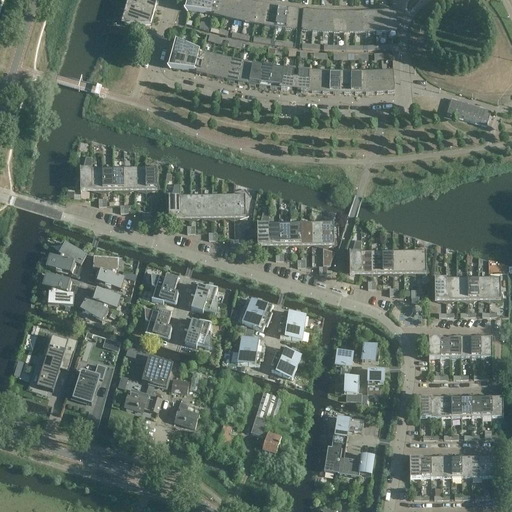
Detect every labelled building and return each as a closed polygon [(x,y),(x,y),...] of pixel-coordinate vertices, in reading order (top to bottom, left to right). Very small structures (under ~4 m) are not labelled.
[(156,6),(149,1),(150,1),(147,0),(129,0),(128,7),(130,8),(130,9),(153,16),(156,6)] [(205,3),(205,0),(193,0),(190,12),(189,12),(188,12),(188,13),(191,13),(200,14),(203,2),(205,3)] [(213,15),(217,0),(205,0),(205,3),(203,2),(200,14),(213,15)] [(223,18),(227,0),(217,0),(213,15),(214,16),(223,18)] [(233,20),(238,1),(233,0),(227,0),(223,18),(233,20)] [(244,23),(248,3),(238,1),(233,20),(244,23)] [(254,25),(258,5),(248,3),(244,23),(254,25)] [(265,27),(268,7),(258,5),(254,25),(265,27)] [(275,28),(278,9),(268,7),(265,27),(275,28)] [(150,26),(153,16),(130,9),(129,11),(127,10),(124,20),(127,20),(125,26),(142,26),(150,26)] [(286,30),(288,10),(278,9),(275,28),(286,30)] [(297,31),(299,12),(299,11),(288,10),(286,30),(295,31),(297,31)] [(312,32),(313,13),(303,12),(302,12),(303,12),(301,32),(302,32),(312,32)] [(397,32),(396,13),(396,12),(385,13),(386,33),(397,32)] [(323,33),(324,13),(313,13),(312,32),(323,33)] [(333,34),(334,14),(324,13),(323,33),(333,34)] [(386,33),(385,13),(375,14),(376,33),(386,33)] [(344,34),(344,14),(334,14),(333,34),(344,34)] [(354,34),(354,14),(344,14),(344,34),(354,34)] [(365,34),(364,14),(354,14),(354,34),(365,34)] [(376,33),(375,14),(364,14),(365,34),(376,33)] [(186,60),(190,48),(181,45),(181,44),(178,43),(178,44),(179,44),(179,45),(180,45),(173,69),(172,69),(171,70),(174,70),(185,72),(188,60),(186,60)] [(196,73),(201,54),(190,48),(186,60),(188,60),(185,72),(196,73)] [(207,76),(212,56),(201,54),(196,73),(196,74),(202,76),(203,75),(207,76)] [(217,78),(222,59),(212,56),(207,76),(207,77),(213,79),(213,77),(217,78)] [(228,81),(232,61),(222,59),(217,78),(217,80),(223,81),(223,80),(228,81)] [(238,83),(242,63),(232,61),(228,81),(228,82),(234,83),(234,82),(238,83)] [(249,85),(252,65),(242,63),(238,83),(238,84),(244,85),(245,84),(249,85)] [(260,87),(263,67),(252,65),(249,85),(249,86),(255,87),(255,86),(260,87)] [(270,88),(273,69),(263,67),(260,87),(260,88),(266,89),(266,88),(270,88)] [(281,90),(283,70),(273,69),(270,88),(270,90),(276,91),(277,89),(281,90)] [(292,91),(294,72),(295,72),(295,71),(283,70),(281,90),(281,91),(287,92),(287,91),(291,91),(292,91)] [(307,94),(307,92),(309,72),(298,71),(298,72),(296,92),(297,92),(301,92),(301,93),(307,94)] [(318,93),(319,73),(309,72),(307,92),(312,93),(312,94),(318,94),(318,93)] [(329,94),(330,74),(319,73),(318,93),(323,93),(323,95),(329,95),(329,94)] [(383,95),(383,93),(382,73),(372,74),(372,94),(377,94),(377,95),(383,95)] [(394,93),(393,73),(382,73),(383,93),(387,93),(388,94),(394,94),(394,93)] [(340,95),(340,94),(340,74),(330,74),(329,94),(334,94),(333,95),(340,95)] [(351,94),(351,74),(340,74),(340,94),(344,94),(344,95),(351,95),(351,94)] [(361,95),(361,94),(361,74),(351,74),(351,94),(355,94),(355,95),(361,95)] [(372,94),(372,74),(361,74),(361,94),(366,94),(366,95),(372,95),(372,94)] [(486,128),(491,113),(451,101),(446,116),(486,128)] [(92,193),(91,171),(92,171),(92,159),(86,159),(83,171),(80,171),(80,179),(77,189),(80,189),(80,193),(91,193),(92,193)] [(160,191),(157,182),(157,170),(145,171),(146,196),(160,191)] [(102,171),(92,171),(91,171),(92,193),(103,196),(102,171)] [(113,193),(113,171),(102,171),(103,196),(113,193)] [(124,196),(124,171),(113,171),(113,193),(124,196)] [(135,192),(135,171),(124,171),(124,196),(135,192)] [(146,196),(145,171),(135,171),(135,192),(146,196)] [(180,220),(180,199),(180,187),(174,187),(171,199),(168,199),(169,207),(166,216),(169,217),(169,220),(179,220),(180,220)] [(202,220),(201,198),(191,199),(191,224),(202,220)] [(213,224),(212,198),(201,198),(202,220),(213,224)] [(223,220),(223,198),(212,198),(213,224),(223,220)] [(234,223),(234,198),(223,198),(223,220),(234,223)] [(249,218),(245,209),(245,198),(234,198),(234,223),(249,218)] [(191,224),(191,199),(180,199),(180,220),(191,224)] [(269,248),(268,226),(269,226),(269,214),(263,214),(260,226),(257,226),(257,234),(254,243),(257,244),(257,248),(268,248),(269,248)] [(323,251),(322,225),(312,226),(312,247),(323,251)] [(337,246),(334,237),(334,225),(322,225),(323,251),(337,246)] [(279,251),(279,226),(269,226),(268,226),(269,248),(279,251)] [(290,248),(290,226),(279,226),(279,251),(290,248)] [(301,251),(301,226),(290,226),(290,248),(301,251)] [(312,247),(312,226),(301,226),(301,251),(312,247)] [(361,276),(361,255),(361,243),(355,243),(352,255),(349,255),(349,263),(346,272),(349,273),(349,276),(360,276),(361,276)] [(87,257),(85,256),(74,251),(75,250),(64,245),(59,256),(61,257),(60,259),(73,266),(74,265),(75,266),(81,269),(87,257)] [(382,276),(382,254),(371,255),(372,280),(382,276)] [(393,280),(393,254),(382,254),(382,276),(393,280)] [(404,276),(404,254),(393,254),(393,280),(404,276)] [(415,279),(415,254),(404,254),(404,276),(415,279)] [(429,274),(426,265),(426,254),(415,254),(415,279),(429,274)] [(371,255),(361,255),(361,276),(372,280),(371,255)] [(72,278),(75,266),(74,265),(73,266),(60,259),(60,260),(52,258),(48,270),(72,278)] [(118,275),(120,262),(108,260),(108,262),(97,260),(94,260),(92,272),(99,273),(101,274),(101,273),(115,277),(116,274),(118,275)] [(120,292),(122,282),(123,279),(115,277),(101,273),(101,274),(99,273),(95,285),(120,292)] [(69,296),(72,283),(48,277),(44,289),(52,291),(66,295),(68,295),(69,296)] [(174,295),(178,282),(166,278),(166,279),(166,281),(151,277),(152,288),(156,290),(156,289),(174,295)] [(489,306),(489,280),(478,281),(478,302),(489,306)] [(503,301),(500,292),(500,280),(489,280),(489,306),(503,301)] [(446,306),(446,281),(434,281),(434,293),(432,302),(446,306)] [(457,303),(456,281),(446,281),(446,306),(457,303)] [(468,306),(467,281),(456,281),(457,303),(468,306)] [(478,302),(478,281),(467,281),(468,306),(478,302)] [(214,304),(217,292),(218,291),(206,288),(205,290),(194,287),(191,298),(192,299),(192,298),(195,299),(214,304)] [(176,307),(178,295),(177,295),(177,296),(174,295),(156,289),(156,290),(152,302),(163,305),(164,303),(176,307)] [(75,297),(69,296),(68,295),(66,295),(52,291),(52,295),(49,294),(47,307),(59,309),(59,307),(70,309),(73,309),(75,297)] [(115,311),(119,299),(95,291),(92,303),(94,304),(94,303),(107,309),(115,311)] [(216,316),(219,306),(214,304),(195,299),(192,312),(203,315),(203,314),(203,313),(216,316)] [(106,312),(107,309),(94,303),(94,304),(92,303),(86,300),(80,312),(83,313),(93,318),(92,319),(103,324),(108,312),(106,312)] [(270,316),(272,310),(252,302),(247,314),(270,323),(272,317),(270,316)] [(167,329),(171,317),(160,313),(159,314),(160,314),(159,316),(144,311),(145,323),(149,324),(167,330),(167,329)] [(267,329),(270,323),(247,314),(242,325),(263,334),(265,328),(267,329)] [(304,331),(306,318),(284,315),(283,320),(280,320),(279,327),(304,331)] [(207,338),(210,326),(211,326),(199,323),(199,325),(187,322),(184,333),(185,333),(188,334),(207,338)] [(169,341),(171,330),(167,329),(167,330),(149,324),(145,337),(157,340),(157,338),(169,341)] [(302,343),(304,331),(279,327),(278,334),(281,334),(280,340),(302,343)] [(210,351),(213,340),(207,339),(207,338),(188,334),(185,347),(196,350),(197,349),(196,349),(197,348),(210,351)] [(440,360),(440,336),(425,341),(428,350),(429,361),(440,360)] [(450,360),(450,340),(440,336),(440,360),(450,360)] [(460,360),(460,336),(450,340),(450,360),(460,360)] [(470,360),(470,339),(460,336),(460,360),(470,360)] [(481,360),(480,336),(470,339),(470,360),(481,360)] [(492,360),(492,345),(492,339),(480,336),(481,360),(492,360)] [(263,350),(263,344),(241,340),(239,353),(264,357),(265,350),(263,350)] [(378,366),(380,350),(364,348),(362,364),(378,366)] [(53,393),(60,370),(59,370),(60,366),(70,369),(74,354),(65,351),(64,355),(49,350),(37,388),(53,393)] [(297,370),(301,358),(281,350),(279,355),(276,354),(274,361),(297,370)] [(351,371),(353,356),(353,355),(337,352),(335,368),(351,371)] [(263,364),(264,357),(239,353),(237,365),(259,369),(260,363),(263,364)] [(166,390),(173,366),(149,359),(142,383),(166,390)] [(292,382),(297,370),(274,361),(271,367),(273,368),(271,373),(292,382)] [(99,381),(103,382),(107,370),(97,367),(94,376),(81,372),(72,401),(92,407),(99,381)] [(383,390),(384,374),(368,374),(367,390),(383,390)] [(125,390),(129,379),(123,377),(119,388),(125,390)] [(357,397),(358,381),(342,380),(341,396),(357,397)] [(187,397),(189,385),(173,382),(171,394),(187,397)] [(158,416),(162,402),(153,399),(152,402),(129,395),(125,409),(143,415),(144,411),(149,412),(149,413),(158,416)] [(430,421),(430,396),(416,401),(419,410),(419,421),(430,421)] [(441,420),(440,400),(430,396),(430,421),(441,420)] [(451,420),(451,396),(440,400),(441,420),(451,420)] [(461,420),(461,399),(451,396),(451,420),(461,420)] [(471,420),(471,396),(461,399),(461,420),(471,420)] [(482,420),(481,399),(471,396),(471,420),(482,420)] [(492,420),(491,396),(481,399),(482,420),(492,420)] [(503,409),(506,400),(491,396),(492,420),(503,420),(503,409)] [(195,431),(199,417),(186,413),(188,408),(180,405),(179,410),(174,425),(195,431)] [(281,439),(264,434),(268,422),(256,418),(251,435),(262,439),(262,438),(266,440),(262,452),(276,456),(281,439)] [(362,435),(363,428),(363,426),(363,425),(351,423),(348,422),(337,421),(336,431),(335,431),(348,433),(352,434),(362,435)] [(237,439),(230,437),(232,428),(224,426),(218,446),(233,451),(237,439)] [(346,446),(347,440),(348,433),(335,431),(334,431),(331,451),(329,450),(329,451),(342,453),(343,453),(345,453),(345,454),(346,446)] [(338,476),(340,461),(342,453),(329,451),(329,450),(328,450),(324,474),(326,474),(333,475),(337,476),(338,476)] [(441,480),(441,456),(431,460),(431,481),(441,480)] [(451,480),(451,460),(441,456),(441,480),(451,480)] [(462,480),(461,456),(451,460),(451,480),(462,480)] [(472,480),(472,459),(461,456),(462,480),(472,480)] [(482,480),(482,456),(472,459),(472,480),(482,480)] [(494,480),(493,465),(493,459),(482,456),(482,480),(494,480)] [(421,481),(421,457),(406,461),(409,471),(410,481),(421,481)] [(431,481),(431,460),(421,457),(421,481),(431,481)] [(371,479),(374,460),(373,460),(370,459),(370,458),(369,458),(364,458),(364,459),(362,458),(361,461),(361,464),(359,476),(371,478),(371,479)] [(361,464),(359,464),(351,463),(346,462),(344,462),(344,460),(343,461),(340,461),(338,476),(337,476),(337,477),(359,480),(359,476),(361,464)]
